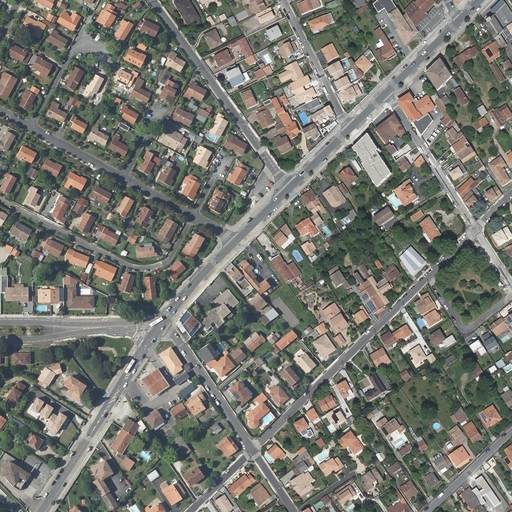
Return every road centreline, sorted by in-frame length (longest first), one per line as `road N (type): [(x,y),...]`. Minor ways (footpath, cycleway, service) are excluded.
road 1 (residential): [(253,449),(429,275)]
road 2 (residential): [(193,215),(166,261),(139,268),(0,199)]
road 3 (residential): [(288,189),(152,0)]
road 4 (primary): [(40,511),(142,350)]
road 5 (residential): [(386,93),(475,230)]
road 6 (residential): [(159,325),(253,449)]
road 7 (residential): [(350,128),(282,0)]
road 8 (residential): [(429,275),(464,328),(511,295)]
